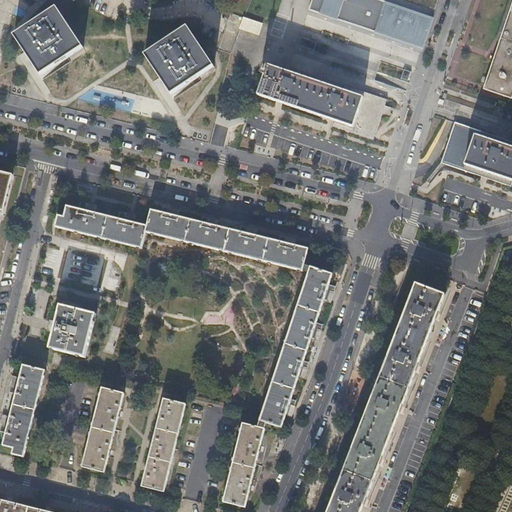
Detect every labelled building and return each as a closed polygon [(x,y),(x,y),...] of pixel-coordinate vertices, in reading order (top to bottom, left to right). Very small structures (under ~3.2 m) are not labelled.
[(312,0),(310,9),(424,48),(439,0),(312,0)] [(511,0),(508,0),(495,41),(500,42),(511,6),(511,0)] [(511,6),(500,42),(486,88),(511,96),(511,6)] [(58,7),(15,36),(26,53),(42,75),(84,47),(58,7)] [(244,17),(240,28),(260,34),(264,24),(244,17)] [(215,67),(189,27),(146,55),(172,95),(215,67)] [(317,42),(302,36),(299,44),(315,49),(317,42)] [(385,105),(387,99),(345,85),(343,91),(265,64),(262,73),(266,74),(259,94),(335,121),(333,126),(374,140),(379,123),(383,112),(384,109),(385,105)] [(390,115),(392,107),(385,105),(384,109),(383,112),(390,115)] [(442,161),(440,163),(511,186),(511,183),(511,141),(455,123),(442,161)] [(0,209),(4,210),(14,171),(10,170),(9,174),(0,171),(0,209)] [(287,266),(304,271),(305,265),(309,250),(151,210),(147,226),(110,217),(67,207),(65,217),(58,215),(56,227),(95,237),(142,248),(146,232),(149,233),(287,266)] [(310,272),(265,405),(260,419),(267,422),(282,426),(334,273),(312,267),(310,272)] [(417,283),(369,403),(399,414),(445,295),(417,283)] [(86,357),(96,315),(61,306),(57,323),(52,322),(50,330),(55,331),(51,348),(86,357)] [(24,455),(45,371),(23,365),(4,444),(14,447),(13,453),(24,455)] [(125,394),(103,388),(83,466),(105,471),(125,394)] [(186,404),(165,398),(142,485),(165,491),(186,404)] [(360,511),(399,414),(369,403),(326,511),(360,511)] [(258,426),(266,428),(267,422),(260,419),(258,426)] [(245,505),(266,428),(258,426),(243,422),(224,500),(245,505)] [(0,511),(53,511),(3,499),(0,498),(0,511)]
